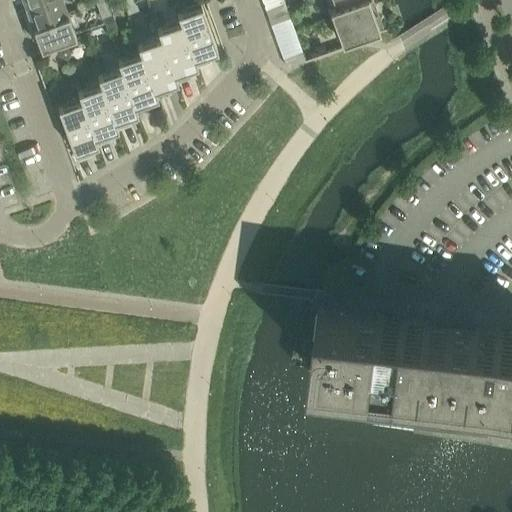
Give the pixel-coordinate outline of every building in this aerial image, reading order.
[(68,12),(63,0),(36,0),(25,4),(29,12),(24,14),(28,26),(68,12)] [(111,13),(106,0),(99,0),(96,1),(102,16),(111,13)] [(375,2),(373,0),(326,0),(333,17),(375,2)] [(217,46),(201,1),(180,9),(178,1),(174,2),(179,17),(180,17),(197,64),(211,59),(207,50),(217,46)] [(287,8),(285,1),(266,7),(268,15),(287,8)] [(383,25),(375,2),(333,17),(341,40),(383,25)] [(290,15),(287,8),(268,15),(271,22),(290,15)] [(75,32),(68,12),(28,26),(32,37),(37,36),(40,45),(75,32)] [(180,17),(179,17),(160,24),(158,17),(154,18),(160,33),(177,80),(191,75),(188,66),(196,63),(196,64),(197,64),(180,17)] [(160,33),(141,40),(138,32),(134,34),(140,49),(140,48),(157,95),(171,90),(168,81),(176,78),(176,80),(177,80),(160,33)] [(140,48),(140,49),(121,56),(118,48),(114,49),(120,64),(137,111),(151,106),(148,97),(156,94),(156,95),(157,95),(140,48)] [(305,59),(302,50),(283,56),(287,66),(305,59)] [(120,64),(101,71),(98,64),(94,65),(100,80),(101,80),(117,126),(131,121),(128,113),(136,110),(136,111),(137,111),(120,64)] [(101,80),(100,80),(81,87),(78,79),(75,81),(80,96),(81,95),(98,142),(111,137),(108,128),(116,125),(117,127),(117,126),(101,80)] [(81,95),(80,96),(61,103),(58,95),(55,96),(77,158),(91,153),(88,144),(96,141),(97,142),(98,142),(81,95)] [(511,395),(511,328),(476,324),(430,318),(404,315),(308,302),(304,314),(300,325),(297,336),(294,348),(291,359),(373,370),(372,377),(511,395)]
